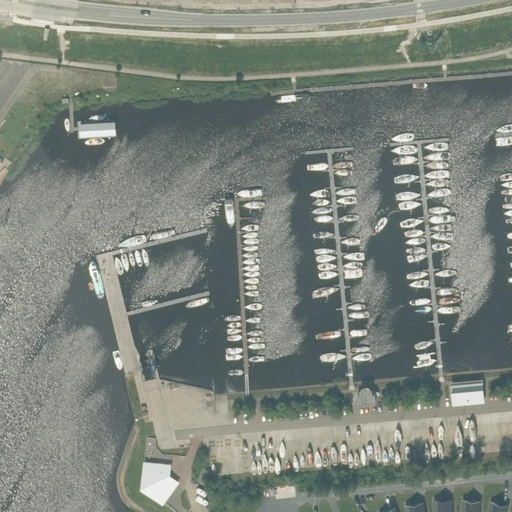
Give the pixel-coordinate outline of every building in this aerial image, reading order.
[(105,134),(104,123),(80,124),(81,135),(105,134)] [(491,382),(463,384),(465,403),(492,400),(491,382)] [(359,393),(358,393),(358,404),(374,402),(373,391),(372,392),(372,390),(371,388),(370,387),(369,386),(367,385),(365,385),(363,385),(361,386),(360,388),(359,389),(359,391),(359,392),(359,393)] [(161,504),(177,481),(168,476),(170,464),(142,462),(138,489),(161,504)] [(265,496),(275,495),(274,487),(264,488),(265,496)] [(451,511),(451,501),(448,501),(448,498),(437,499),(438,506),(434,506),(434,511),(451,511)] [(479,511),(480,502),(477,502),(477,499),(466,499),(466,506),(462,505),(461,511),(479,511)] [(424,511),(423,504),(420,504),(420,501),(409,504),(410,510),(407,511),(406,511),(424,511)] [(506,511),(507,507),(504,506),(505,503),(494,501),(493,508),(489,507),(488,511),(506,511)]
